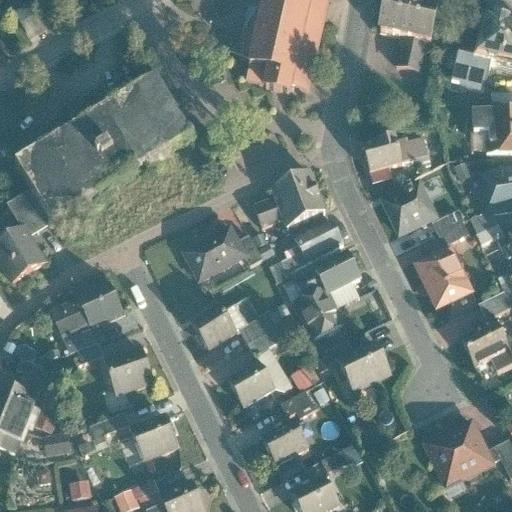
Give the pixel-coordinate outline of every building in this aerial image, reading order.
[(260,0),(258,11),(323,27),(329,0),(260,0)] [(388,2),(379,40),(401,45),(395,72),(423,78),(429,51),(434,52),(442,14),(388,2)] [(323,27),(258,11),(231,55),(248,67),(245,86),(290,97),(292,88),(308,93),(323,27)] [(511,27),(486,21),(476,65),(462,62),(455,92),(486,100),(493,70),(511,74),(511,27)] [(54,227),(199,137),(163,78),(17,171),(31,192),(54,227)] [(511,159),(511,115),(473,116),(474,137),(488,137),(488,161),(511,159)] [(362,150),(370,175),(402,166),(395,140),(362,150)] [(511,171),(478,176),(485,220),(492,218),(511,215),(511,171)] [(283,226),(286,232),(326,217),(310,175),(270,190),(275,200),(253,210),(263,233),(283,226)] [(381,202),(399,241),(438,222),(420,183),(381,202)] [(26,229),(32,238),(54,227),(31,192),(8,207),(22,231),(26,229)] [(432,228),(438,239),(463,226),(457,214),(432,228)] [(504,238),(492,218),(485,220),(476,220),(471,223),(483,249),(504,238)] [(307,266),(342,249),(329,222),(294,239),(307,266)] [(463,226),(438,239),(445,252),(470,239),(463,226)] [(22,231),(0,244),(0,267),(13,289),(49,267),(32,238),(26,229),(22,231)] [(180,257),(198,289),(248,262),(239,246),(230,229),(180,257)] [(248,241),(239,246),(248,262),(253,270),(261,265),(248,241)] [(414,270),(436,314),(472,297),(450,252),(414,270)] [(316,276),(293,286),(301,303),(307,300),(308,302),(325,294),(328,300),(329,299),(360,284),(347,258),(315,273),(316,276)] [(72,329),(75,337),(123,315),(112,290),(81,304),(89,322),(72,329)] [(504,297),(480,310),(487,324),(511,312),(504,297)] [(331,303),(301,317),(315,343),(344,329),(331,303)] [(192,327),(208,354),(236,339),(220,311),(192,327)] [(240,337),(248,349),(275,333),(268,320),(240,337)] [(462,345),(475,373),(491,365),(498,378),(511,371),(511,354),(499,327),(462,345)] [(275,333),(248,349),(254,360),(282,344),(275,333)] [(36,344),(19,337),(11,355),(28,363),(36,344)] [(337,367),(355,358),(349,346),(325,358),(331,369),(337,367)] [(79,355),(84,370),(108,362),(103,347),(79,355)] [(355,358),(337,367),(354,400),(392,381),(375,348),(355,358)] [(106,369),(117,398),(157,384),(146,355),(106,369)] [(46,373),(25,365),(20,376),(23,377),(41,384),(46,373)] [(226,384),(244,414),(275,395),(257,365),(226,384)] [(300,394),(317,386),(309,370),(291,378),(300,394)] [(41,384),(23,377),(19,388),(39,396),(44,385),(41,384)] [(7,385),(0,402),(0,451),(19,459),(43,400),(7,385)] [(305,397),(281,411),(290,425),(314,410),(305,397)] [(60,418),(46,413),(39,429),(54,435),(60,418)] [(126,418),(94,431),(99,443),(131,430),(126,418)] [(134,436),(146,469),(181,456),(169,423),(134,436)] [(473,424),(422,449),(444,496),(496,471),(473,424)] [(263,444),(277,471),(310,455),(296,427),(263,444)] [(70,437),(43,440),(46,457),(72,454),(70,437)] [(511,451),(509,446),(495,454),(511,484),(511,451)] [(323,467),(330,479),(349,469),(343,457),(323,467)] [(292,498),(298,511),(338,511),(339,511),(325,483),(292,498)] [(154,485),(116,500),(121,511),(141,511),(162,504),(154,485)] [(161,511),(206,511),(196,487),(164,501),(168,509),(161,511)]
